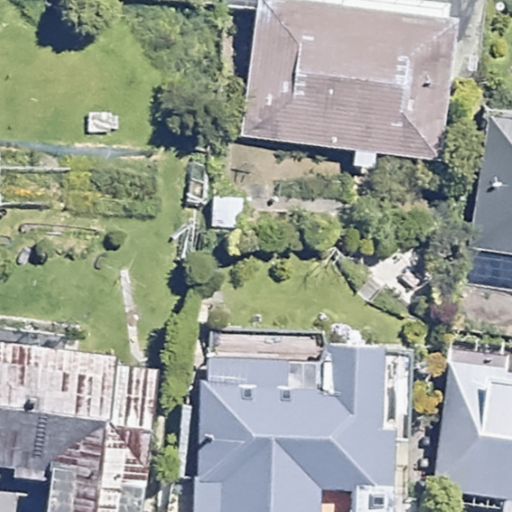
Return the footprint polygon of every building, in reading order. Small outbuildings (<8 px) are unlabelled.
[(442,16),(318,0),(231,0),(212,147),(421,174),(442,16)] [(511,117),(477,113),(459,250),(511,256),(511,117)] [(511,338),(442,330),(420,492),(511,504),(511,338)] [(333,511),(342,340),(186,333),(177,511),(333,511)] [(112,511),(115,492),(133,376),(0,355),(0,474),(29,479),(24,511),(112,511)]
